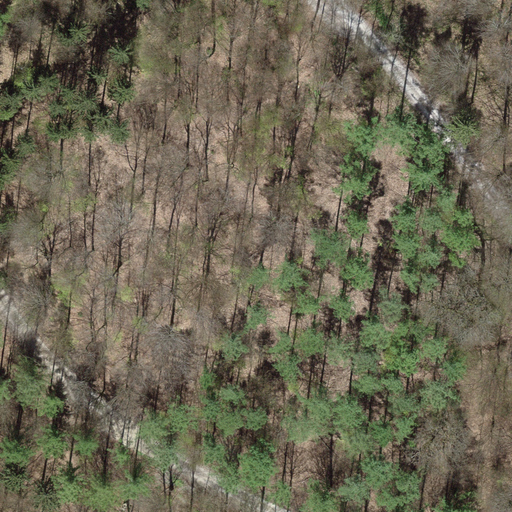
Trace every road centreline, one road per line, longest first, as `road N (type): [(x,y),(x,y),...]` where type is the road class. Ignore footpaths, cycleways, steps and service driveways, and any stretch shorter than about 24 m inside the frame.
road 1 (track): [(282,511),(234,495),(108,418),(0,300)]
road 2 (track): [(335,0),(511,216)]
